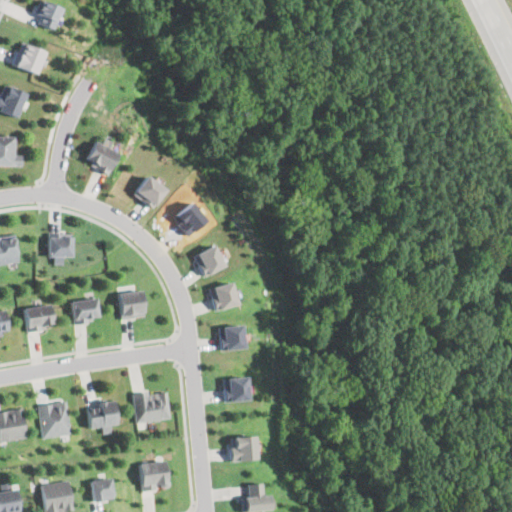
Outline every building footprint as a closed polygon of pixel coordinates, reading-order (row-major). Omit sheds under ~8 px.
[(40,0),(33,21),(53,28),(61,5),(46,0),(40,0)] [(45,48),(19,39),(11,64),(36,72),(45,48)] [(26,92),(4,82),(0,90),(0,109),(14,117),(26,92)] [(0,135),(0,164),(20,164),(20,154),(13,154),(13,135),(0,135)] [(82,161),(105,174),(117,152),(93,140),(82,161)] [(164,189),(148,173),(130,191),(147,207),(164,189)] [(47,259),(70,259),(70,231),(47,231),(47,259)] [(0,234),(0,262),(17,260),(14,233),(0,234)] [(203,275),(226,260),(213,240),(190,256),(203,275)] [(234,304),(233,282),(209,284),(211,306),(234,304)] [(115,291),(118,317),(142,314),(139,288),(115,291)] [(71,322),(97,319),(94,296),(68,299),(71,322)] [(23,306),(25,329),(51,326),(49,303),(23,306)] [(0,328),(8,328),(4,307),(0,307),(0,328)] [(217,348),(241,348),(241,324),(217,324),(217,348)] [(222,399),(245,399),(245,375),(222,375),(222,399)] [(131,393),(135,421),(170,416),(166,388),(131,393)] [(117,425),(113,400),(86,405),(90,430),(117,425)] [(37,404),(41,437),(70,433),(66,401),(37,404)] [(20,406),(0,409),(0,440),(26,436),(20,406)] [(254,434),(228,435),(229,459),(254,458),(254,434)] [(139,461),(140,489),(166,487),(165,460),(139,461)] [(89,479),(91,500),(113,498),(111,477),(89,479)] [(40,484),(42,511),(57,511),(72,511),(69,481),(40,484)] [(269,508),(268,491),(261,492),(260,481),(246,482),(247,494),(239,495),(240,510),(269,508)] [(0,488),(0,511),(18,511),(16,487),(0,488)]
